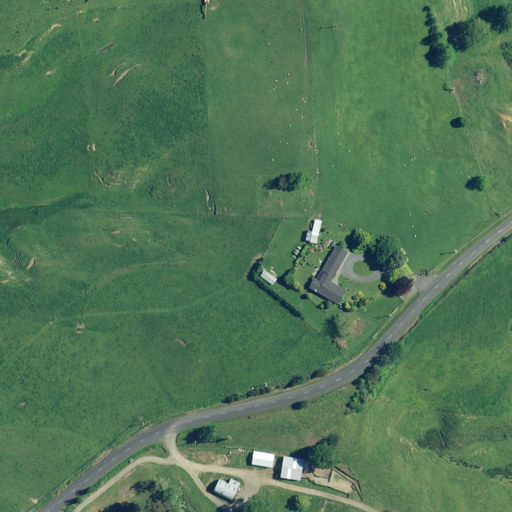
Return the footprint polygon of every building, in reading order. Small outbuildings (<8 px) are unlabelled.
[(307,229),(304,240),(316,243),(322,221),(314,219),(311,230),(307,229)] [(347,252),(336,245),(321,271),(322,272),(318,280),(314,278),(308,288),(337,304),(345,290),(330,282),(347,252)] [(274,455),(253,452),(251,464),(272,467),(274,455)] [(310,460),(283,457),(280,477),(300,480),(301,469),(309,470),(310,460)] [(239,483),(231,479),(228,484),(219,479),(213,491),(231,500),(239,483)]
